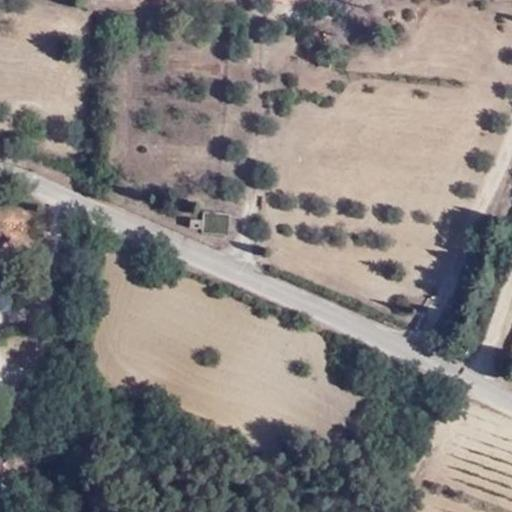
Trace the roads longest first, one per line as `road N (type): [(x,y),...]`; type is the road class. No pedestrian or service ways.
road 1 (unclassified): [(511,408),(0,169)]
road 2 (track): [(511,129),(408,358)]
